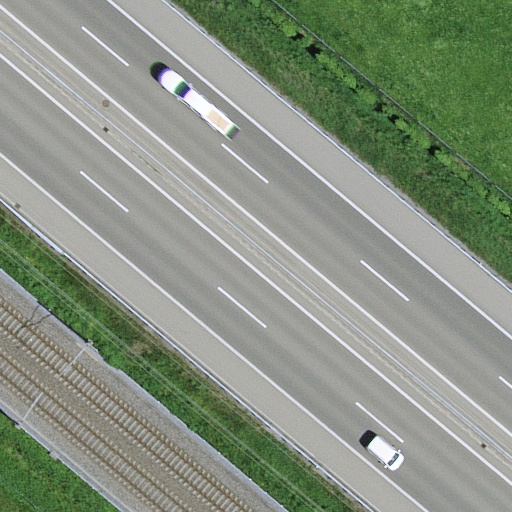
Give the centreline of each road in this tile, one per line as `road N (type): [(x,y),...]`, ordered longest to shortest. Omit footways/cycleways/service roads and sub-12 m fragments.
road 1 (motorway): [(0,105),(495,511)]
road 2 (motorway): [(511,385),(42,0)]
